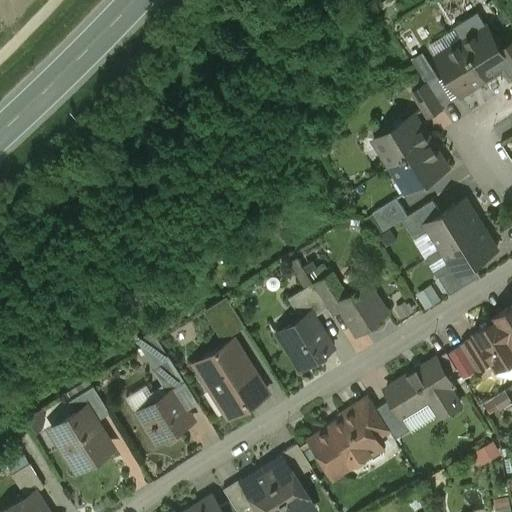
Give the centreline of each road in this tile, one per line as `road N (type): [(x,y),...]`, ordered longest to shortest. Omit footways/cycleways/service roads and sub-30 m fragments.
road 1 (residential): [(132,511),(511,273)]
road 2 (primary): [(129,0),(0,131)]
